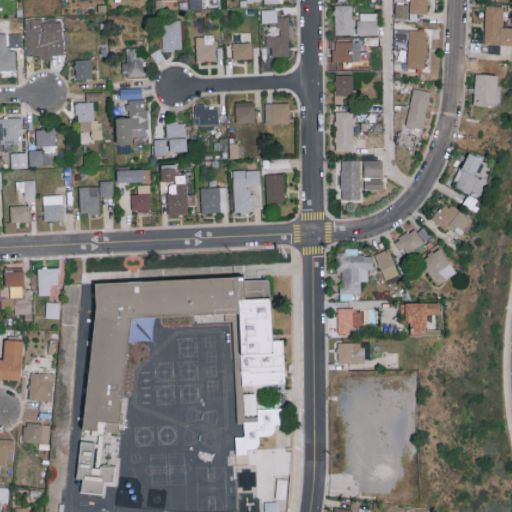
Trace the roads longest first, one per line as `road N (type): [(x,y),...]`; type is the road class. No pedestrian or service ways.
road 1 (residential): [(313,511),(314,0)]
road 2 (residential): [(313,233),(381,227),(420,197),(445,150),(456,103),(460,0)]
road 3 (residential): [(0,248),(313,233)]
road 4 (residential): [(176,92),(315,86)]
